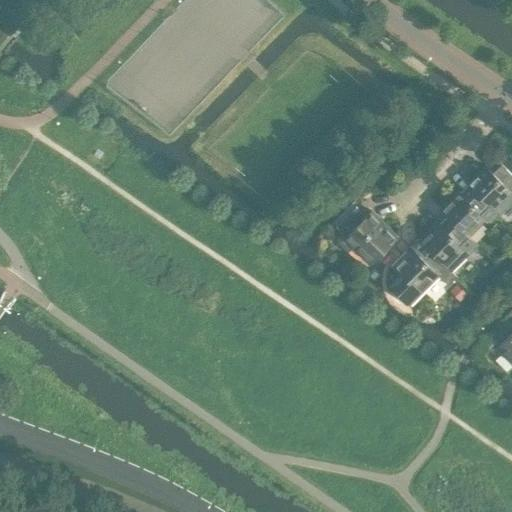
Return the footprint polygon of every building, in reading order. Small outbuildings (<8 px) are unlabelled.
[(480,195),(498,213),(499,213),(500,214),(511,201),(511,174),(506,169),(497,178),(484,165),(467,182),(480,195)] [(441,208),(459,226),(468,235),(485,218),(489,223),(498,213),(480,195),(471,204),(458,190),(441,208)] [(370,264),(398,237),(372,211),(340,242),(349,251),(353,247),(370,264)] [(468,235),(459,226),(450,234),(438,222),(420,239),(433,252),(451,271),(478,245),(468,235)] [(451,271),(433,252),(424,260),(411,247),(394,265),(402,274),(391,285),(410,304),(439,275),(443,280),(451,271)] [(511,332),(511,333),(503,324),(484,343),(493,352),(497,348),(511,362),(511,332)]
